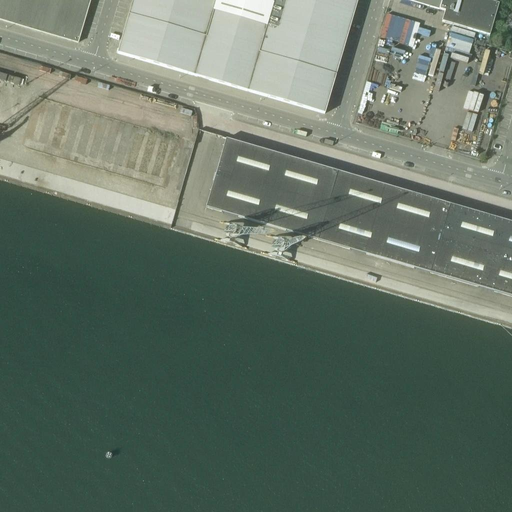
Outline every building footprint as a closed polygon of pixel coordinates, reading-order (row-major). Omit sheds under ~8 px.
[(0,0),(0,20),(78,43),(90,0),(0,0)] [(324,114),(357,0),(273,0),(266,26),(213,10),(216,0),(132,0),(117,54),(324,114)] [(403,0),(444,12),(441,22),(489,36),(498,4),(483,0),(403,0)] [(20,80),(8,76),(7,83),(18,86),(20,80)] [(71,106),(105,111),(106,104),(72,99),(71,106)] [(87,122),(79,154),(101,159),(100,164),(107,166),(124,170),(125,166),(130,168),(140,125),(83,112),(81,121),(87,122)] [(511,223),(225,140),(205,208),(511,297),(511,223)] [(173,204),(182,168),(169,164),(159,200),(173,204)]
